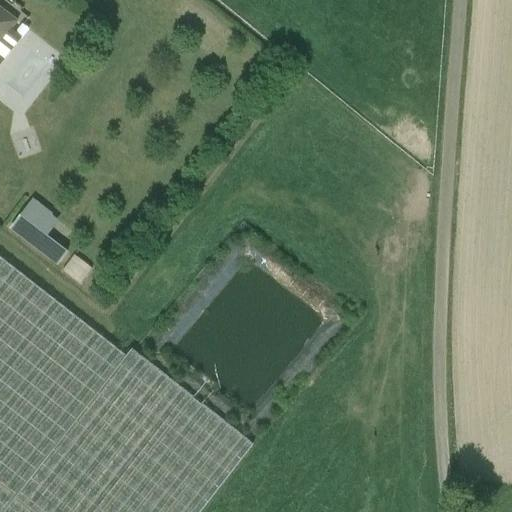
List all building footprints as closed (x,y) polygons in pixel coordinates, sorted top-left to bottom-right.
[(0,34),(4,30),(8,34),(18,22),(0,7),(0,34)] [(15,139),(21,156),(41,149),(36,132),(15,139)] [(32,199),(12,226),(60,263),(68,252),(48,236),(41,231),(53,215),(32,199)] [(126,357),(0,258),(0,511),(201,511),(253,445),(131,350),(126,357)] [(463,501),(473,501),(473,493),(470,490),(467,489),(463,492),(463,501)]
